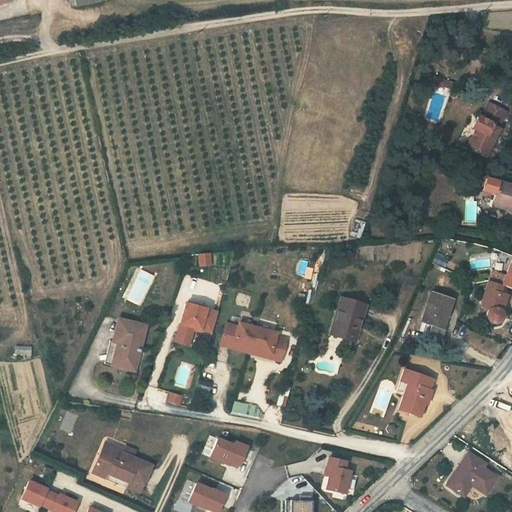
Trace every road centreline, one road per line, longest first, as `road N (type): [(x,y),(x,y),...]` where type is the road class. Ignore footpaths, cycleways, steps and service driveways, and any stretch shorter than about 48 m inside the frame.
road 1 (residential): [(0,63),(303,9),(511,6)]
road 2 (residential): [(414,459),(146,405)]
road 3 (unclassified): [(414,459),(511,358)]
